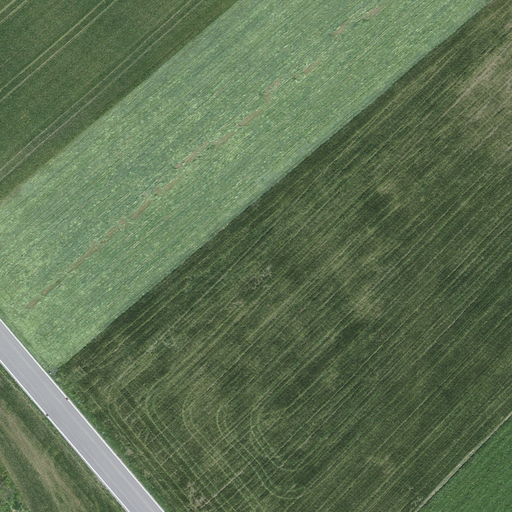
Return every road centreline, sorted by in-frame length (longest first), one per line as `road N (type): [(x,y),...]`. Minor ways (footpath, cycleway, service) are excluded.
road 1 (tertiary): [(145,511),(0,342)]
road 2 (track): [(0,164),(163,68)]
